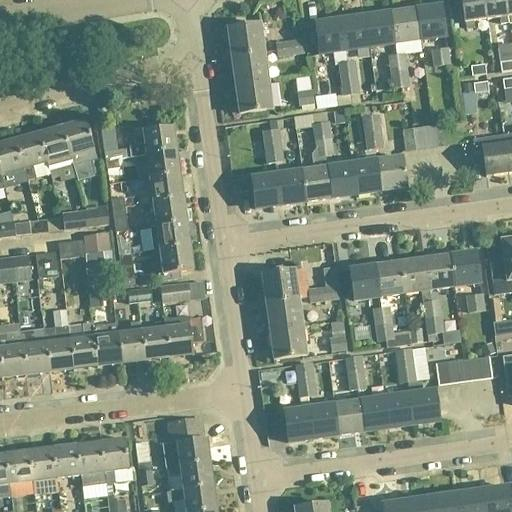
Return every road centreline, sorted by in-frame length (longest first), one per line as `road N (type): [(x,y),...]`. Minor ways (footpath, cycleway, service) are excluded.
road 1 (residential): [(218,247),(511,205)]
road 2 (residential): [(251,478),(511,441)]
road 3 (residential): [(0,424),(239,394)]
road 4 (residential): [(0,111),(191,59)]
road 5 (residential): [(218,247),(191,59)]
road 6 (residential): [(0,22),(156,0)]
road 7 (residential): [(239,394),(218,247)]
